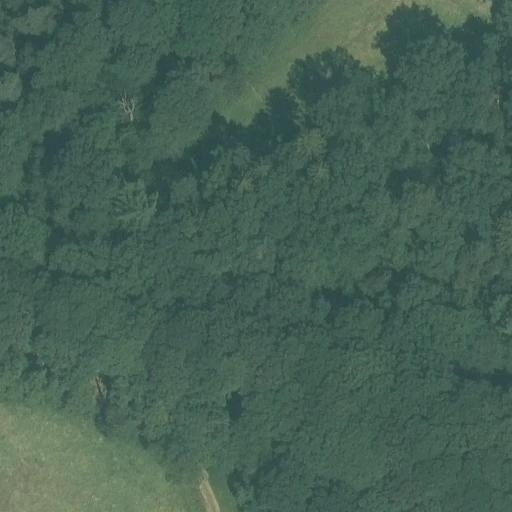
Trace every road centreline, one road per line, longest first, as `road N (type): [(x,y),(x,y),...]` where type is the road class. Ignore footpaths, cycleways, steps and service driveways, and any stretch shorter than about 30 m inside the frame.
road 1 (track): [(178,391),(511,479)]
road 2 (track): [(0,346),(178,391)]
